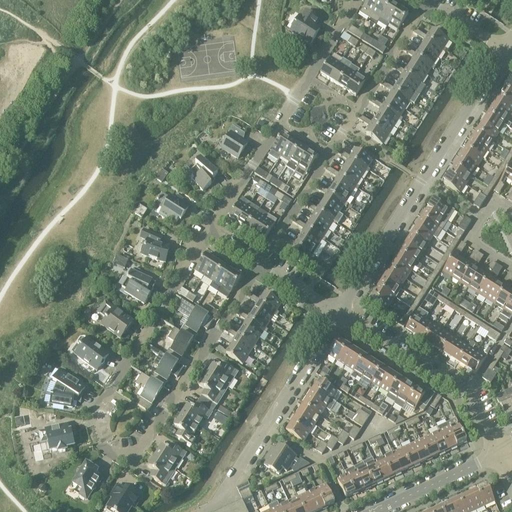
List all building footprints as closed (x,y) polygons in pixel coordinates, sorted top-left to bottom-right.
[(367,0),(362,8),(359,13),(368,19),(380,0),(367,0)] [(385,0),(380,0),(368,19),(377,24),(377,23),(378,23),(390,3),(385,0)] [(390,3),(378,23),(386,28),(388,25),(399,9),(390,3)] [(408,14),(399,9),(388,25),(398,31),(408,14)] [(299,18),(291,31),(311,44),(319,30),(313,27),(318,20),(306,12),(301,19),(299,18)] [(347,32),(356,38),(360,32),(351,26),(347,32)] [(428,38),(421,34),(419,38),(425,42),(426,40),(445,52),(446,50),(444,49),(449,41),(432,31),(428,38)] [(368,38),(360,32),(356,38),(365,43),(368,38)] [(373,49),(377,43),(368,38),(365,43),(373,49)] [(425,42),(421,48),(437,59),(442,52),(444,53),(445,52),(426,40),(425,42)] [(377,43),(373,49),(383,54),(386,49),(377,43)] [(417,55),(410,51),(408,55),(414,59),(415,57),(434,69),(435,67),(433,66),(437,59),(421,48),(417,55)] [(414,59),(410,66),(426,76),(431,69),(433,71),(434,69),(415,57),(414,59)] [(320,75),(329,80),(339,64),(330,58),(320,75)] [(348,69),(339,64),(329,80),(338,86),(348,69)] [(351,65),(348,69),(338,86),(346,91),(357,75),(359,71),(351,65)] [(397,72),(403,76),(404,74),(423,86),(424,85),(422,83),(426,76),(410,66),(406,72),(399,68),(397,72)] [(399,83),(415,93),(420,86),(422,88),(423,86),(404,74),(403,76),(399,83)] [(357,75),(346,91),(355,97),(366,81),(357,75)] [(388,86),(386,90),(392,94),(393,92),(412,104),(413,102),(411,100),(415,93),(399,83),(395,90),(388,86)] [(498,97),(511,106),(511,94),(504,89),(499,97),(498,97)] [(393,92),(392,94),(388,100),(404,111),(409,104),(411,105),(412,104),(393,92)] [(493,106),(509,117),(511,112),(511,106),(498,97),(498,98),(493,106)] [(382,109),(401,121),(402,119),(400,118),(404,111),(388,100),(384,107),(377,103),(375,107),(381,111),(382,109)] [(493,106),(488,115),(504,125),(509,128),(511,125),(506,122),(509,117),(493,106)] [(400,122),(401,121),(382,109),(381,111),(377,117),(393,128),(398,121),(400,122)] [(504,125),(488,115),(487,114),(487,115),(482,124),(498,134),(504,125)] [(371,126),(390,138),(391,137),(389,135),(393,128),(377,117),(373,124),(366,120),(364,124),(370,128),(371,126)] [(482,124),(477,132),(493,142),(498,134),(482,124)] [(389,140),(390,138),(371,126),(370,128),(366,135),(382,146),(387,138),(389,140)] [(244,134),(232,127),(228,133),(230,134),(227,138),(228,138),(223,139),(224,144),(225,152),(238,159),(247,144),(240,140),(244,134)] [(477,132),(471,141),(488,151),(493,142),(477,132),(476,132),(477,132)] [(281,135),(271,152),(268,156),(277,162),(280,157),(290,141),(281,135)] [(280,157),(289,163),(299,147),(290,141),(280,157)] [(482,160),(488,151),(471,141),(466,149),(465,149),(466,150),(482,160)] [(308,152),(299,147),(289,163),(286,168),(294,173),(308,152)] [(466,150),(460,158),(477,168),(482,160),(466,150)] [(351,158),(345,154),(342,158),(349,162),(350,160),(369,172),(370,170),(367,169),(372,161),(356,151),(351,158)] [(317,158),(308,152),(294,173),(303,179),(306,174),(317,158)] [(471,177),(477,168),(460,158),(455,166),(454,167),(455,167),(471,177)] [(197,166),(190,172),(185,167),(180,173),(187,180),(190,177),(203,192),(211,185),(208,181),(211,178),(212,179),(217,174),(200,159),(195,164),(197,166)] [(344,169),(361,179),(365,172),(368,174),(369,172),(350,160),(349,162),(344,169)] [(505,180),(511,184),(511,182),(511,162),(498,184),(501,186),(505,180)] [(455,167),(449,175),(466,186),(471,177),(455,167)] [(331,175),(338,179),(339,177),(358,189),(359,188),(356,186),(361,179),(344,169),(340,176),(334,171),(331,175)] [(166,176),(161,172),(156,178),(161,182),(166,176)] [(460,195),(466,186),(449,175),(444,184),(444,183),(443,184),(460,195)] [(493,187),(497,181),(493,179),(487,175),(483,181),(493,187)] [(277,181),(269,176),(265,181),(274,187),(277,181)] [(357,191),(358,189),(339,177),(338,179),(334,186),(350,196),(354,189),(357,191)] [(263,184),(255,178),(252,181),(258,185),(256,187),(260,189),(263,184)] [(274,187),(279,190),(282,192),(286,187),(277,181),(274,187)] [(260,189),(268,195),(272,189),(263,184),(260,189)] [(345,203),(350,196),(334,186),(329,193),(323,189),(321,192),(327,196),(328,194),(347,207),(348,205),(345,203)] [(268,195),(277,200),(281,195),(272,189),(268,195)] [(327,196),(322,203),(339,214),(343,207),(346,208),(347,207),(328,194),(327,196)] [(165,221),(167,218),(175,223),(179,216),(182,218),(189,207),(176,199),(175,200),(170,197),(169,200),(161,195),(159,199),(158,198),(157,201),(155,205),(163,209),(158,216),(165,221)] [(483,203),(486,198),(482,196),(480,195),(477,199),(483,203)] [(234,222),(238,224),(250,204),(241,198),(229,218),(230,219),(229,220),(233,223),(234,222)] [(477,199),(473,206),(479,210),(483,203),(477,199)] [(433,201),(427,210),(447,222),(454,211),(450,209),(449,211),(433,200),(432,201),(433,201)] [(334,221),(339,214),(322,203),(318,210),(312,206),(309,210),(316,214),(317,212),(336,224),(337,222),(334,221)] [(259,209),(250,204),(238,224),(246,229),(259,209)] [(268,215),(259,209),(246,229),(255,235),(268,215)] [(442,231),(447,222),(427,210),(422,218),(421,218),(422,219),(442,231)] [(335,226),(336,224),(317,212),(316,214),(311,221),(328,231),(332,224),(335,226)] [(277,221),(268,215),(255,235),(264,240),(277,221)] [(465,218),(458,229),(464,233),(471,222),(465,218)] [(436,239),(442,231),(422,219),(416,227),(433,237),(436,239)] [(307,227),(301,223),(298,227),(305,231),(306,229),(325,241),(326,240),(323,238),(328,231),(311,221),(307,227)] [(427,246),(433,237),(416,227),(411,235),(410,236),(411,236),(427,246)] [(305,231),(301,238),(317,248),(321,241),(324,243),(325,241),(306,229),(305,231)] [(464,233),(458,229),(454,235),(460,239),(464,233)] [(165,263),(169,248),(158,245),(161,238),(144,231),(141,238),(147,241),(144,248),(142,247),(141,253),(142,254),(141,255),(149,259),(157,261),(165,263)] [(427,246),(411,236),(406,244),(422,254),(427,246)] [(288,244),(294,248),(295,246),(314,258),(315,257),(312,255),(317,248),(301,238),(296,245),(290,241),(288,244)] [(416,263),(422,254),(406,244),(400,252),(416,263)] [(306,266),(307,267),(312,259),(313,260),(314,258),(295,246),(294,248),(289,255),(306,266)] [(444,273),(451,278),(462,262),(456,258),(460,252),(456,250),(441,275),(442,276),(444,273)] [(416,263),(400,252),(400,253),(395,261),(411,272),(414,267),(419,270),(421,266),(416,263)] [(204,277),(214,261),(205,255),(195,271),(204,277)] [(117,256),(114,264),(124,269),(127,260),(117,256)] [(457,285),(458,286),(474,261),(471,260),(467,265),(462,262),(451,278),(459,283),(457,285)] [(223,266),(214,261),(204,277),(212,283),(223,266)] [(405,280),(411,272),(395,261),(389,270),(389,269),(389,270),(405,280)] [(477,263),(474,261),(458,286),(460,287),(461,284),(469,289),(479,273),(473,269),(477,263)] [(478,295),(486,300),(496,284),(491,280),(493,278),(494,279),(496,275),(501,268),(496,265),(491,272),(476,297),(477,298),(478,295)] [(231,272),(223,266),(212,283),(209,288),(218,293),(221,288),(231,272)] [(389,270),(384,279),(400,289),(405,280),(389,270)] [(474,296),(476,297),(491,272),(488,270),(485,276),(479,273),(469,289),(476,294),(474,296)] [(156,284),(131,272),(128,278),(128,277),(127,279),(122,288),(133,295),(132,297),(141,303),(142,301),(146,303),(150,297),(150,296),(156,284)] [(231,272),(221,288),(230,294),(241,278),(231,272)] [(394,298),(400,289),(384,279),(378,287),(394,298)] [(491,307),(493,308),(508,283),(506,281),(502,287),(496,284),(486,300),(493,304),(491,307)] [(496,306),(503,311),(511,296),(511,293),(508,291),(511,285),(508,283),(493,308),(494,309),(496,306)] [(389,306),(394,298),(378,287),(373,296),(389,306)] [(260,301),(254,297),(252,301),(258,305),(259,303),(278,315),(279,313),(276,312),(281,304),(265,294),(260,301)] [(383,315),(389,306),(373,296),(367,304),(367,305),(383,315)] [(511,296),(503,311),(510,315),(509,318),(510,319),(511,316),(511,296)] [(214,321),(182,300),(177,308),(186,314),(184,317),(190,320),(186,327),(184,326),(180,333),(193,341),(198,334),(197,333),(201,327),(207,331),(213,321),(214,321)] [(128,329),(132,323),(114,309),(113,310),(105,303),(97,314),(106,320),(101,326),(120,339),(125,333),(123,332),(127,328),(128,329)] [(277,317),(278,315),(259,303),(258,305),(254,312),(270,322),(274,315),(277,317)] [(470,305),(467,311),(471,314),(475,309),(470,305)] [(265,329),(270,322),(254,312),(249,318),(243,314),(241,318),(247,322),(248,320),(267,332),(268,331),(265,329)] [(406,331),(415,336),(425,320),(416,314),(405,331),(406,331)] [(266,334),(267,332),(248,320),(247,322),(243,329),(259,339),(263,332),(266,334)] [(433,325),(425,320),(415,336),(423,341),(423,342),(433,325)] [(442,331),(433,325),(423,342),(432,347),(442,331)] [(193,341),(180,333),(174,329),(167,339),(175,344),(171,351),(169,349),(165,356),(178,365),(183,358),(182,357),(192,341),(193,341)] [(238,336),(232,332),(230,335),(236,339),(237,337),(256,349),(257,348),(254,346),(259,339),(243,329),(238,336)] [(496,342),(500,336),(491,330),(488,334),(487,337),(496,342)] [(440,352),(440,353),(451,336),(442,331),(432,347),(440,352)] [(459,342),(451,336),(440,353),(441,353),(449,358),(459,342)] [(255,351),(256,349),(237,337),(236,339),(232,346),(248,356),(252,349),(255,351)] [(101,365),(100,364),(102,361),(104,362),(108,355),(87,339),(86,340),(84,338),(80,339),(78,342),(78,346),(79,347),(82,350),(77,357),(96,372),(101,365)] [(327,356),(336,362),(347,345),(338,340),(327,356)] [(468,347),(459,342),(449,358),(457,363),(457,364),(468,347)] [(471,342),(468,347),(457,364),(458,364),(466,369),(477,353),(472,350),(475,345),(471,342)] [(215,344),(212,349),(225,357),(226,355),(242,366),(248,356),(232,346),(227,353),(223,350),(224,350),(215,344)] [(336,362),(345,367),(355,351),(347,345),(336,362)] [(503,346),(500,351),(503,353),(506,355),(509,350),(503,346)] [(160,368),(151,381),(163,388),(168,381),(167,381),(171,375),(176,378),(183,368),(178,365),(165,356),(152,348),(150,352),(158,357),(154,364),(160,368)] [(364,356),(355,351),(345,367),(353,372),(364,356)] [(500,359),(500,358),(505,361),(508,356),(506,355),(503,353),(500,351),(496,357),(500,359)] [(485,358),(477,353),(466,369),(474,374),(474,375),(475,375),(485,358)] [(356,378),(360,380),(372,362),(364,356),(353,372),(350,378),(354,381),(356,378)] [(369,386),(371,384),(381,367),(372,362),(360,380),(369,386)] [(491,364),(488,370),(496,375),(496,374),(498,371),(497,369),(494,368),(495,366),(491,364)] [(206,376),(227,389),(237,373),(225,365),(221,371),(212,365),(209,370),(210,371),(206,376)] [(371,384),(379,389),(390,373),(381,367),(371,384)] [(490,384),(496,375),(488,370),(482,379),(487,382),(490,384)] [(78,398),(85,388),(59,372),(53,382),(56,385),(52,396),(51,395),(51,397),(50,404),(72,408),(74,399),(72,399),(74,396),(78,398)] [(379,389),(388,395),(399,378),(390,373),(379,389)] [(163,389),(163,388),(151,381),(141,374),(135,385),(138,387),(137,389),(139,390),(140,388),(145,391),(136,405),(148,412),(153,405),(152,404),(162,388),(163,389)] [(217,406),(227,389),(206,376),(203,382),(202,381),(199,386),(205,390),(201,396),(217,406)] [(388,395),(397,400),(407,384),(399,378),(388,395)] [(313,389),(331,400),(336,391),(319,380),(313,389)] [(397,400),(405,405),(416,389),(407,384),(397,400)] [(331,400),(313,389),(308,398),(325,409),(330,412),(336,403),(331,400)] [(426,408),(435,394),(428,390),(425,395),(416,389),(405,405),(414,411),(419,403),(426,408)] [(358,392),(356,395),(356,394),(353,398),(359,402),(362,398),(361,398),(362,396),(358,392)] [(506,419),(511,416),(511,407),(507,397),(498,402),(506,420),(507,420),(506,419)] [(325,409),(308,398),(302,406),(320,417),(325,409)] [(181,417),(198,428),(204,418),(208,420),(212,413),(199,405),(195,411),(186,406),(183,410),(184,411),(181,417)] [(320,417),(302,406),(297,415),(314,426),(320,417)] [(366,422),(371,413),(364,409),(362,412),(359,410),(355,415),(366,422)] [(314,426),(297,415),(291,423),(309,434),(314,426)] [(351,421),(362,428),(366,422),(355,415),(351,421)] [(191,438),(198,428),(181,417),(177,423),(176,422),(173,427),(182,432),(178,438),(191,446),(195,440),(191,438)] [(456,419),(446,424),(457,447),(466,442),(456,419)] [(286,432),(303,443),(309,434),(291,423),(286,432)] [(457,447),(446,424),(437,428),(439,432),(448,451),(457,447)] [(71,431),(69,431),(67,425),(45,430),(45,431),(43,432),(41,433),(41,435),(40,437),(41,439),(43,441),(45,441),(47,441),(50,452),(57,450),(58,452),(66,450),(65,448),(74,446),(71,431)] [(348,435),(349,436),(348,438),(354,441),(360,431),(354,427),(348,435)] [(343,446),(348,438),(349,436),(348,435),(343,432),(337,440),(338,441),(337,443),(343,446)] [(439,432),(430,437),(438,455),(448,451),(439,432)] [(327,446),(326,448),(332,451),(337,443),(338,441),(337,440),(332,437),(326,445),(327,446)] [(430,437),(420,441),(429,460),(438,455),(430,437)] [(420,464),(429,460),(420,441),(411,445),(420,464)] [(322,455),(326,448),(327,446),(326,445),(321,442),(315,451),(322,455)] [(411,445),(402,450),(411,468),(420,464),(411,445)] [(155,457),(176,470),(186,454),(173,446),(169,452),(160,446),(157,451),(158,451),(155,457)] [(272,448),(262,464),(276,474),(280,468),(286,472),(295,456),(289,452),(290,450),(285,447),(284,449),(279,446),(275,450),(272,448)] [(411,468),(402,450),(392,454),(401,473),(411,468)] [(392,454),(383,458),(392,477),(401,473),(392,454)] [(165,487),(176,470),(155,457),(151,463),(150,462),(147,467),(156,473),(152,479),(165,487)] [(392,477),(383,458),(374,463),(383,481),(392,477)] [(292,471),(293,473),(309,465),(299,459),(292,471)] [(363,463),(365,467),(373,486),(383,481),(374,463),(372,459),(363,463)] [(86,463),(72,484),(82,490),(79,496),(85,500),(87,499),(94,488),(96,489),(103,478),(96,474),(98,471),(86,463)] [(355,471),(364,490),(373,486),(365,467),(355,471)] [(345,472),(346,476),(355,494),(364,490),(355,471),(354,468),(345,472)] [(355,494),(346,476),(337,480),(345,499),(355,494)] [(236,488),(239,494),(249,490),(251,489),(248,483),(236,488)] [(334,504),(326,485),(316,490),(325,508),(334,504)] [(125,491),(117,486),(110,498),(113,500),(106,509),(106,511),(127,511),(131,507),(134,509),(140,498),(126,489),(125,491)] [(477,490),(485,507),(494,502),(487,486),(477,490)] [(252,497),(249,490),(239,494),(242,500),(243,501),(252,497)] [(316,490),(307,494),(315,511),(317,511),(325,508),(316,490)] [(477,490),(468,495),(476,511),(485,507),(477,490)] [(315,511),(307,494),(298,498),(304,511),(315,511)] [(464,511),(473,511),(476,511),(468,495),(459,499),(464,511)] [(304,511),(298,498),(288,503),(292,511),(304,511)] [(464,511),(459,499),(449,503),(453,511),(464,511)] [(247,511),(243,501),(242,500),(216,511),(247,511)] [(292,511),(288,503),(279,507),(281,511),(292,511)] [(440,508),(442,511),(453,511),(449,503),(440,508)]
